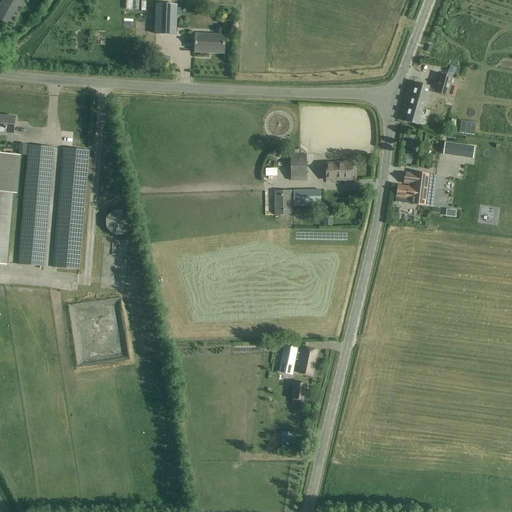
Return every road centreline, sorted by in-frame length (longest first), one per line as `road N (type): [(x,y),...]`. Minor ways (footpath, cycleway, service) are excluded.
road 1 (tertiary): [(310,511),(375,239),(397,97)]
road 2 (unclassified): [(0,79),(397,97)]
